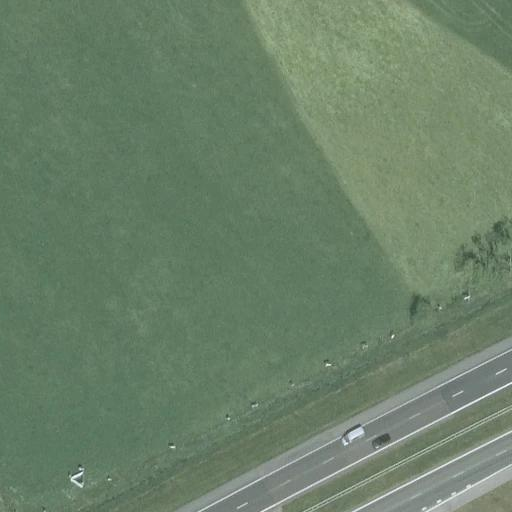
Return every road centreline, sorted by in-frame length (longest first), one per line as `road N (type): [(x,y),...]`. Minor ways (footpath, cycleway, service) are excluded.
road 1 (motorway): [(511,367),(233,511)]
road 2 (motorway): [(387,511),(511,449)]
